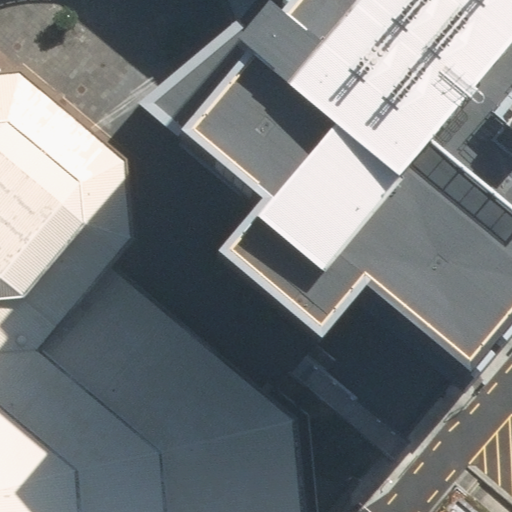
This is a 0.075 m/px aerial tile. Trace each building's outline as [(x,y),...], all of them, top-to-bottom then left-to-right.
[(29,0),(23,8),(102,80),(175,0),(29,0)] [(511,0),(267,0),(268,0),(235,37),(172,117),(452,356),(511,283),(511,0)] [(214,0),(215,2),(235,37),(268,0),(267,0),(214,0)] [(0,511),(301,511),(292,416),(109,269),(131,242),(122,161),(21,75),(0,75),(0,511)] [(467,511),(450,498),(439,511),(467,511)]
